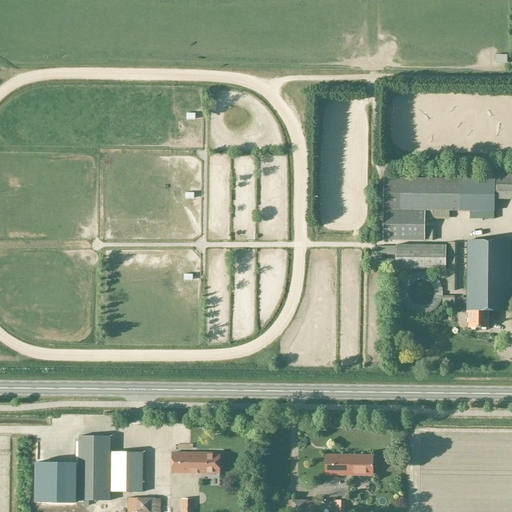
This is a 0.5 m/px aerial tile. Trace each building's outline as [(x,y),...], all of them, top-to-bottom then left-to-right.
[(194,106),(185,105),(185,117),(193,117),(194,106)] [(382,240),(399,240),(425,241),(425,211),(494,211),(494,190),(511,190),(511,169),(494,169),(494,179),(383,179),(382,210),(382,240)] [(183,185),(184,201),(192,201),(191,185),(183,185)] [(478,240),(478,222),(466,222),(466,239),(478,240)] [(509,311),(510,242),(467,241),(466,313),(469,313),(468,328),(488,328),(488,311),(509,311)] [(446,247),(396,247),(396,271),(446,271),(446,247)] [(89,501),(109,501),(110,437),(79,436),(78,501),(84,501),(84,506),(89,506),(89,501)] [(112,453),(112,492),(142,493),(143,453),(112,453)] [(172,453),(172,473),(219,474),(220,454),(172,453)] [(325,455),(325,475),(372,476),(373,456),(325,455)] [(74,503),(75,463),(35,462),(35,502),(74,503)] [(161,511),(162,499),(128,498),(127,511),(161,511)] [(192,511),(192,510),(192,500),(182,499),(181,511),(192,511)] [(315,511),(316,501),(281,501),(280,511),(315,511)] [(344,511),(345,501),(335,501),(334,511),(344,511)]
